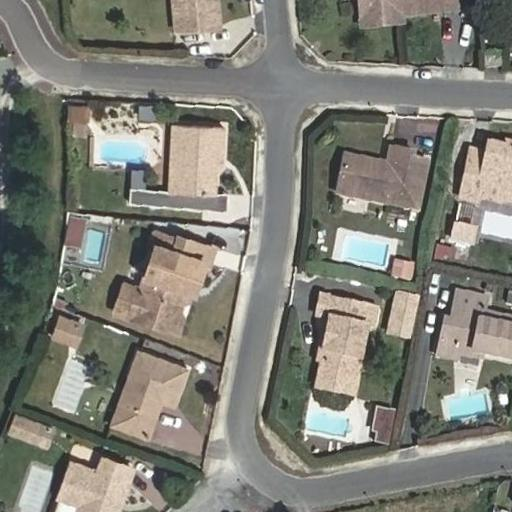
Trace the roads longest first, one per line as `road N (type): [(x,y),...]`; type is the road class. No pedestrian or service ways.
road 1 (residential): [(284,89),(281,220),(241,415),(249,453),(270,485),(294,492),(511,457)]
road 2 (residential): [(284,89),(75,77),(38,56),(3,0)]
road 3 (residential): [(511,99),(284,89)]
